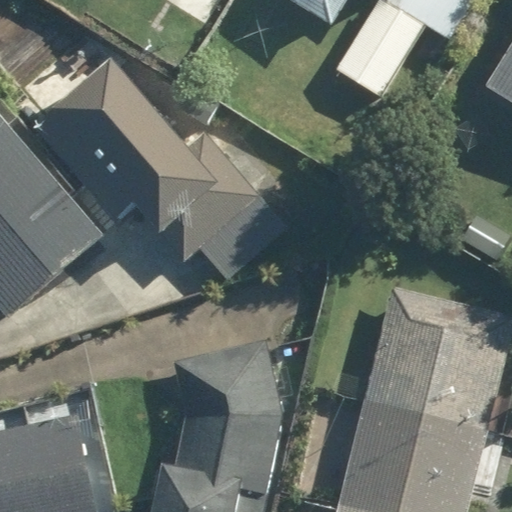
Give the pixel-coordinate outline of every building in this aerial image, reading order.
[(292,0),(347,30),(363,0),(382,0),(342,74),(392,101),(433,25),(459,39),(480,0),(292,0)] [(73,106),(43,131),(120,221),(138,206),(171,245),(186,233),(232,286),(295,233),(214,138),(199,151),(124,62),(110,75),(84,44),(47,76),(73,106)] [(511,47),(488,90),(511,103),(511,47)] [(0,302),(16,321),(112,236),(0,107),(0,302)] [(511,315),(399,288),(344,511),(477,511),(511,371),(511,315)] [(183,468),(170,465),(160,511),(271,511),(292,416),(272,343),(178,367),(193,423),(183,468)] [(98,511),(78,418),(0,435),(0,511),(98,511)]
